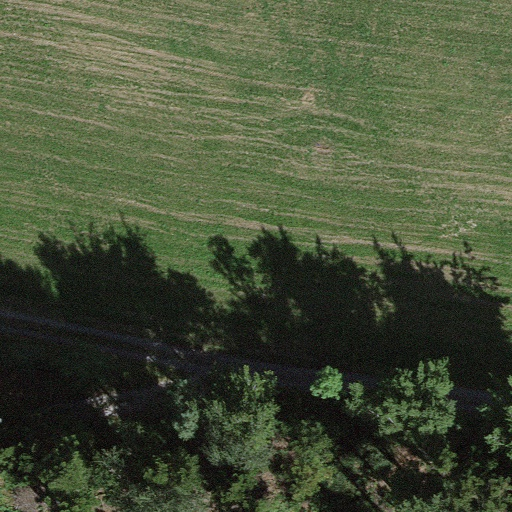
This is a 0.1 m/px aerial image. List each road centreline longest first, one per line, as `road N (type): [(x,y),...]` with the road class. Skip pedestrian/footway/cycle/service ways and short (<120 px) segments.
road 1 (track): [(0,319),(238,363),(511,400)]
road 2 (track): [(238,363),(0,430)]
